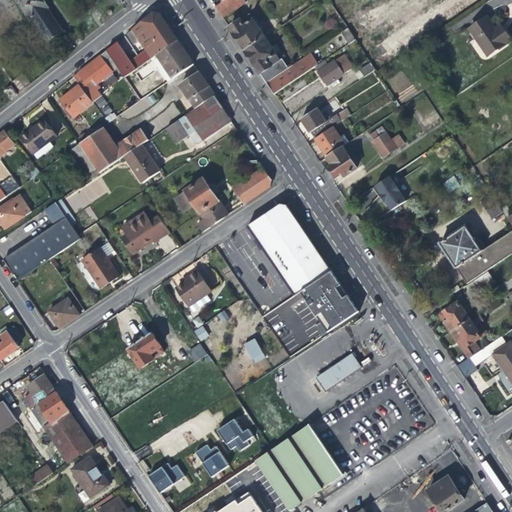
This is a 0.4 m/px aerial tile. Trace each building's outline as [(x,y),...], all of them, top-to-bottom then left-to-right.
[(47,43),(48,42),(58,35),(54,30),(60,26),(50,9),(50,8),(44,0),(17,0),(31,21),(33,20),(47,43)] [(247,0),(225,0),(222,3),(215,7),(223,18),(240,6),(247,0)] [(332,5),(328,0),(320,0),(327,9),(332,5)] [(127,34),(134,44),(145,62),(156,55),(177,41),(152,13),(127,34)] [(237,40),(245,51),(265,37),(249,14),(229,28),(237,40)] [(511,41),(504,30),(499,34),(495,28),(487,17),(468,29),(487,57),(511,41)] [(501,24),(495,28),(499,34),(504,30),(503,28),(501,24)] [(64,31),(60,26),(54,30),(58,35),(64,31)] [(348,44),(355,39),(347,28),(341,33),(348,44)] [(273,47),(265,37),(245,51),(256,68),(266,82),(294,64),(288,55),(286,56),(281,49),(280,50),(276,45),(273,47)] [(117,41),(106,50),(116,65),(118,68),(124,77),(135,69),(124,51),(117,41)] [(185,54),(177,41),(156,55),(172,79),(193,65),(185,54)] [(135,69),(145,62),(134,44),(124,51),(135,69)] [(96,84),(118,68),(116,65),(106,50),(91,61),(77,73),(72,76),(78,84),(93,103),(101,96),(97,90),(99,89),(96,84)] [(315,66),(314,67),(321,79),(326,86),(328,84),(331,89),(340,83),(337,79),(354,67),(345,54),(328,65),(324,60),(315,66)] [(298,61),(294,64),(266,82),(270,89),(274,94),(305,73),(314,67),(315,66),(307,55),(298,61)] [(364,79),(376,71),(370,62),(358,70),(364,79)] [(138,71),(142,77),(151,70),(148,65),(138,71)] [(179,85),(195,109),(214,96),(205,82),(198,72),(179,85)] [(13,82),(20,92),(32,85),(24,74),(13,82)] [(71,119),(93,103),(78,84),(68,92),(59,99),(66,107),(63,110),(71,119)] [(223,109),(214,96),(195,109),(165,128),(176,144),(195,131),(202,141),(231,121),(223,109)] [(95,101),(105,116),(112,112),(103,97),(95,101)] [(309,131),(315,140),(333,128),(347,119),(342,112),(332,118),(327,111),(323,114),(319,108),(301,119),(309,131)] [(111,113),(104,117),(108,123),(114,118),(111,113)] [(44,120),(36,126),(38,128),(32,132),(30,130),(21,138),(33,154),(34,154),(39,161),(55,149),(49,142),(57,136),(44,120)] [(369,136),(383,158),(404,144),(399,136),(391,140),(382,126),(369,136)] [(81,141),(94,132),(91,127),(78,136),(81,141)] [(104,128),(79,144),(99,173),(123,157),(142,144),(148,140),(141,129),(116,146),(104,128)] [(340,139),(333,128),(315,140),(321,149),(327,158),(344,147),(349,144),(350,143),(345,136),(340,139)] [(0,156),(15,144),(4,130),(0,133),(0,156)] [(359,137),(350,143),(349,144),(352,149),(363,142),(359,137)] [(82,184),(99,173),(79,144),(79,143),(71,149),(87,174),(79,179),(82,184)] [(160,171),(142,144),(123,157),(141,184),(160,171)] [(358,169),(344,147),(327,158),(332,166),(328,168),(331,174),(335,179),(341,175),(343,178),(358,169)] [(0,161),(0,180),(9,174),(0,161)] [(267,174),(263,167),(233,188),(244,204),(271,186),(271,180),(267,174)] [(36,174),(37,174),(34,169),(27,174),(30,179),(36,174)] [(0,184),(0,187),(6,196),(19,186),(11,176),(0,184)] [(447,192),(459,187),(455,177),(443,181),(447,192)] [(201,221),(207,229),(217,222),(228,215),(203,178),(184,190),(190,199),(188,201),(192,207),(194,205),(203,219),(201,221)] [(393,211),(407,202),(390,178),(376,187),(382,195),(380,196),(384,201),(387,205),(388,204),(393,211)] [(0,221),(5,229),(31,211),(20,194),(0,207),(0,221)] [(53,225),(35,238),(49,259),(59,253),(80,239),(55,202),(43,210),(53,225)] [(294,296),(301,292),(332,270),(322,257),(287,205),(280,204),(247,226),(282,278),(294,296)] [(492,217),(501,214),(499,207),(490,210),(492,217)] [(171,234),(159,216),(150,222),(143,213),(126,225),(130,231),(127,233),(129,235),(124,238),(134,253),(138,250),(141,251),(145,248),(145,245),(153,241),(155,244),(171,234)] [(130,231),(126,225),(116,231),(134,258),(151,247),(155,244),(153,241),(145,245),(145,248),(141,251),(138,250),(134,253),(124,238),(129,235),(127,233),(130,231)] [(467,285),(511,254),(511,231),(483,251),(476,241),(477,240),(467,225),(440,244),(453,264),(467,285)] [(4,258),(3,259),(10,270),(17,280),(49,259),(35,238),(4,258)] [(108,241),(101,246),(85,257),(82,259),(100,285),(106,281),(111,278),(112,280),(120,275),(108,258),(116,253),(108,241)] [(84,255),(85,257),(101,246),(100,244),(84,255)] [(210,289),(197,270),(188,276),(189,278),(185,281),(177,286),(189,304),(205,292),(210,289)] [(359,311),(332,270),(301,292),(321,322),(315,326),(321,336),(358,312),(359,311)] [(464,289),(471,299),(496,283),(488,272),(464,289)] [(210,298),(205,292),(189,304),(193,310),(210,298)] [(480,314),(498,301),(495,296),(476,308),(480,314)] [(59,328),(79,314),(68,297),(47,311),(54,321),(59,328)] [(446,326),(451,333),(471,320),(465,311),(470,307),(464,298),(439,315),(446,326)] [(224,310),(218,315),(223,322),(230,317),(224,310)] [(476,316),(471,320),(451,333),(455,340),(459,346),(465,343),(467,347),(487,333),(476,316)] [(14,325),(7,330),(15,341),(22,336),(14,325)] [(194,331),(200,341),(209,336),(202,325),(194,331)] [(19,347),(15,341),(7,330),(0,335),(0,360),(10,353),(19,347)] [(161,346),(152,334),(140,342),(128,350),(140,368),(155,358),(151,353),(161,346)] [(246,344),(253,357),(259,354),(257,350),(260,348),(255,339),(246,343),(246,344)] [(195,362),(207,354),(200,343),(188,351),(195,362)] [(505,373),(511,383),(511,343),(493,355),(505,373)] [(314,396),(360,366),(351,352),(305,383),(314,396)] [(31,393),(37,403),(55,391),(43,374),(34,380),(26,385),(31,393)] [(55,391),(37,403),(44,413),(51,423),(68,411),(60,398),(55,391)] [(32,406),(37,403),(31,393),(23,398),(31,411),(34,409),(32,406)] [(4,401),(0,403),(0,416),(7,427),(13,423),(18,420),(4,401)] [(39,417),(44,413),(37,403),(32,406),(34,409),(39,417)] [(71,413),(68,411),(51,423),(44,428),(67,463),(92,446),(80,428),(71,413)] [(254,436),(249,429),(243,433),(234,419),(218,431),(231,450),(236,446),(239,451),(250,444),(247,440),(254,436)] [(18,430),(13,423),(7,427),(12,435),(18,430)] [(273,449),(258,459),(292,509),(294,507),(344,475),(330,454),(310,424),(273,449)] [(129,433),(123,437),(127,443),(133,439),(129,433)] [(212,477),(229,465),(216,446),(211,450),(207,444),(195,452),(212,477)] [(90,498),(109,485),(99,471),(89,456),(71,469),(90,498)] [(161,493),(185,476),(177,465),(172,468),(168,463),(149,476),(161,493)] [(47,464),(36,471),(42,481),(53,473),(47,464)] [(36,485),(42,481),(36,471),(29,475),(36,485)] [(441,511),(446,511),(465,500),(458,490),(449,475),(427,490),(441,511)] [(263,511),(250,491),(236,499),(217,511),(263,511)] [(134,511),(132,508),(127,511),(118,498),(98,511),(134,511)] [(493,511),(487,502),(472,511),(365,511),(363,508),(357,511),(493,511)]
